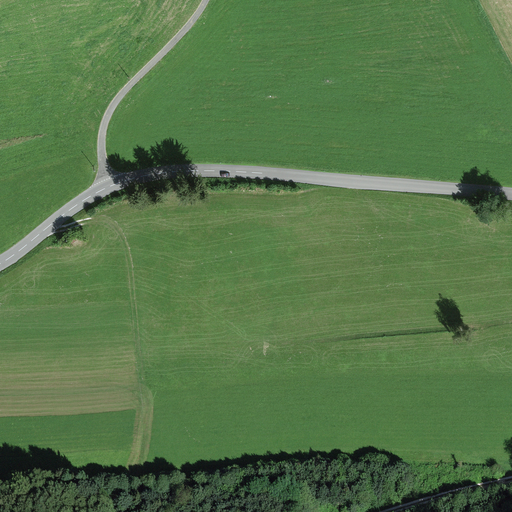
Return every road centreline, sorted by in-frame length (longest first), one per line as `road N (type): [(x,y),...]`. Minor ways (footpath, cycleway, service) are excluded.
road 1 (tertiary): [(107,186),(171,172),(285,172),(511,194)]
road 2 (unclassified): [(107,186),(99,146),(105,115),(201,0)]
road 3 (tertiary): [(0,263),(107,186)]
road 4 (track): [(511,478),(389,511)]
